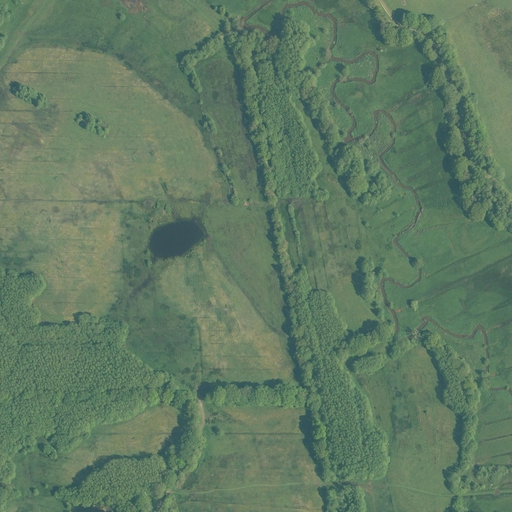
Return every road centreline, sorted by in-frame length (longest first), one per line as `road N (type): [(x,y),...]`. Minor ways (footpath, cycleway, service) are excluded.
road 1 (track): [(511,199),(470,162),(464,120),(432,41),(402,26),(380,0)]
road 2 (track): [(199,394),(197,439),(156,511)]
